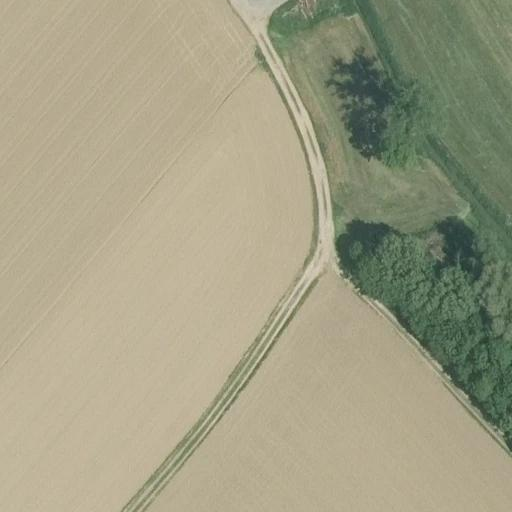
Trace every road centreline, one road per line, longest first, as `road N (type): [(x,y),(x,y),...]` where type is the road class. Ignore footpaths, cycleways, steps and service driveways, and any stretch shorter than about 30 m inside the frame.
road 1 (track): [(131,511),(294,313),(321,242),(329,162),(248,15)]
road 2 (track): [(511,442),(321,242)]
